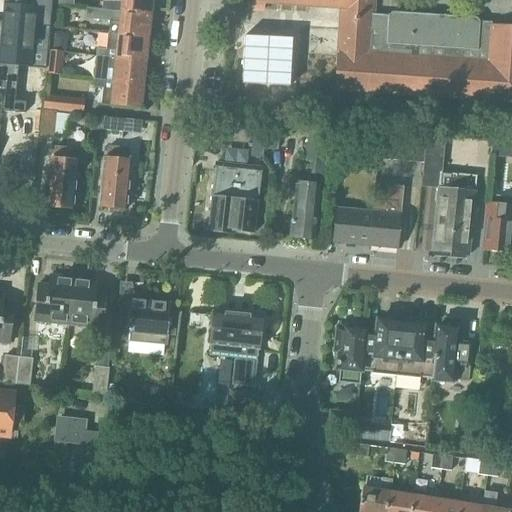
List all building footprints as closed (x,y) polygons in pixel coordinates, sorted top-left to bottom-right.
[(0,0),(0,89),(3,90),(2,101),(14,102),(18,65),(46,68),(52,0),(0,0)] [(104,10),(151,15),(152,0),(122,0),(122,2),(104,2),(104,10)] [(374,14),(375,0),(247,0),(248,1),(251,1),(250,9),(263,10),(264,2),(343,7),(337,89),(511,101),(511,26),(480,25),(481,21),(478,17),(393,12),(390,15),(374,14)] [(88,9),(87,19),(111,22),(110,35),(148,39),(151,15),(104,10),(88,9)] [(65,51),(67,34),(54,33),(52,50),(65,51)] [(98,50),(97,57),(146,62),(148,39),(110,35),(108,50),(108,51),(98,50)] [(292,39),(245,37),(242,84),(290,86),(292,39)] [(48,51),(46,74),(62,75),(64,52),(48,51)] [(96,65),(94,80),(143,85),(146,62),(97,57),(96,65)] [(94,80),(94,88),(103,89),(101,105),(141,109),(143,85),(94,80)] [(84,114),(85,101),(46,96),(45,110),(84,114)] [(237,106),(224,105),(222,119),(235,120),(237,106)] [(246,107),(245,118),(263,120),(278,122),(279,110),(265,109),(246,107)] [(53,138),(56,113),(44,112),(41,137),(53,138)] [(124,133),(125,120),(100,117),(99,131),(124,133)] [(254,125),(253,126),(250,157),(262,158),(263,143),(266,126),(254,125)] [(324,174),(330,130),(308,127),(304,160),(311,161),(310,173),(324,174)] [(277,150),(280,131),(268,129),(266,148),(277,150)] [(423,163),(426,139),(380,135),(378,159),(423,163)] [(490,159),(491,140),(458,138),(458,142),(426,139),(423,163),(421,187),(437,189),(439,172),(476,176),(477,158),(490,159)] [(109,159),(105,159),(100,207),(128,209),(132,162),(129,161),(130,149),(110,147),(109,159)] [(56,148),(55,160),(51,159),(46,207),(74,209),(79,162),(75,162),(76,150),(56,148)] [(259,196),(261,168),(216,164),(213,191),(211,191),(211,198),(212,198),(209,232),(235,235),(235,232),(255,234),(258,203),(259,203),(260,196),(259,196)] [(473,202),(476,176),(439,172),(437,189),(436,199),(473,202)] [(312,240),(318,183),(296,181),(295,191),(290,237),(312,240)] [(399,248),(404,187),(375,184),(373,212),(370,246),(399,248)] [(470,229),(473,202),(436,199),(434,225),(470,229)] [(511,206),(487,204),(482,252),(508,255),(510,234),(511,234),(511,222),(511,218),(511,206)] [(370,246),(373,212),(336,208),(333,243),(370,246)] [(467,256),(470,229),(434,225),(431,252),(467,256)] [(68,326),(74,278),(50,275),(49,285),(38,284),(34,322),(68,326)] [(102,329),(107,292),(96,291),(97,281),(74,278),(68,326),(102,329)] [(0,343),(10,344),(14,307),(3,306),(4,296),(0,295),(0,343)] [(116,313),(113,340),(128,341),(167,345),(168,336),(175,337),(177,317),(169,316),(170,304),(130,300),(129,315),(116,313)] [(211,344),(209,356),(239,359),(236,391),(234,408),(238,408),(237,417),(248,418),(251,414),(251,409),(255,410),(257,393),(253,393),(258,350),(262,317),(214,312),(210,344),(211,344)] [(511,317),(501,316),(498,341),(511,342),(511,317)] [(396,375),(401,319),(387,317),(387,321),(377,321),(375,338),(364,336),(361,371),(372,372),(372,373),(396,375)] [(431,378),(434,343),(423,342),(425,325),(415,324),(416,320),(401,319),(396,375),(420,378),(420,377),(431,378)] [(459,346),(461,325),(446,323),(446,327),(436,326),(434,343),(431,378),(431,379),(456,381),(456,380),(468,381),(471,347),(459,346)] [(355,330),(356,326),(341,324),(340,328),(336,327),(335,341),(339,341),(336,368),(340,369),(338,383),(360,385),(361,371),(364,336),(365,331),(355,330)] [(491,366),(493,346),(480,344),(477,365),(491,366)] [(16,384),(19,357),(5,356),(2,383),(16,384)] [(30,386),(33,359),(19,357),(16,384),(30,386)] [(106,395),(109,368),(95,367),(92,394),(106,395)] [(22,425),(25,407),(13,405),(14,395),(0,393),(0,436),(9,437),(10,424),(22,425)] [(355,428),(356,417),(357,413),(329,410),(328,425),(355,428)] [(56,418),(54,443),(62,444),(80,445),(83,446),(84,431),(86,431),(87,421),(82,421),(65,419),(56,418)] [(403,444),(404,429),(405,423),(390,421),(388,442),(403,444)] [(345,443),(343,456),(367,459),(369,446),(345,443)] [(386,449),(384,462),(394,463),(396,450),(386,449)] [(405,465),(407,452),(396,450),(394,463),(405,465)] [(418,462),(419,453),(411,452),(409,461),(418,462)] [(441,471),(443,457),(433,455),(431,470),(441,471)] [(81,456),(79,476),(85,477),(96,478),(98,458),(81,456)] [(451,472),(453,458),(443,457),(441,471),(451,472)] [(478,472),(477,475),(487,476),(489,463),(479,462),(478,472)] [(489,463),(487,476),(498,478),(499,465),(489,463)] [(386,511),(390,491),(391,481),(382,479),(381,490),(363,488),(359,511),(386,511)] [(409,511),(413,495),(390,491),(386,511),(409,511)] [(504,511),(505,510),(494,508),(496,494),(484,492),(482,506),(481,511),(504,511)] [(433,511),(436,499),(413,495),(409,511),(433,511)] [(456,511),(459,503),(436,499),(433,511),(456,511)] [(481,511),(482,506),(459,503),(456,511),(481,511)]
